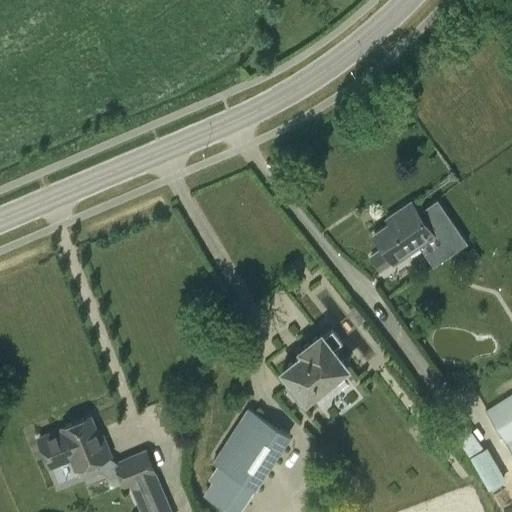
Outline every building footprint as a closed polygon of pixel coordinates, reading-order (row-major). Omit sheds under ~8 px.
[(398,215),(372,233),(383,249),(393,263),(419,245),(426,240),(435,255),(463,236),(437,198),(418,211),(411,200),(395,211),(398,215)] [(474,250),(466,256),(472,263),(479,257),(474,250)] [(299,403),(305,398),(347,365),(333,347),(342,340),(331,327),(323,334),(321,331),(299,348),(302,351),(281,367),(291,379),(285,384),(299,403)] [(511,391),(484,409),(506,443),(511,451),(511,391)] [(248,407),(212,459),(218,463),(255,487),(290,435),(248,407)] [(62,428),(36,438),(48,469),(70,460),(74,471),(79,469),(82,478),(101,470),(109,477),(119,474),(113,460),(115,460),(110,456),(112,455),(104,432),(98,435),(90,415),(61,426),(62,428)] [(449,425),(470,454),(483,446),(462,416),(449,425)] [(115,460),(113,460),(119,474),(123,486),(130,483),(141,511),(170,511),(156,473),(147,447),(115,460)]
